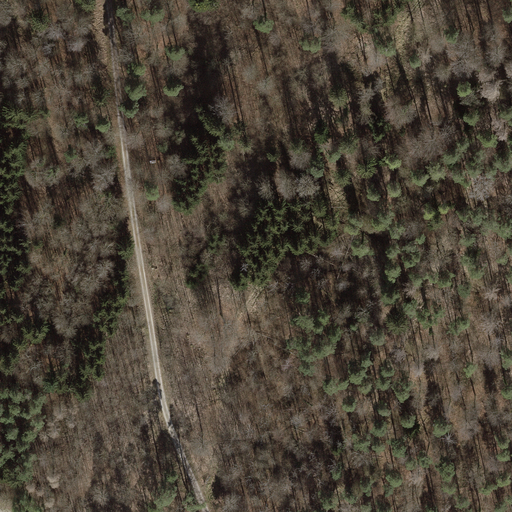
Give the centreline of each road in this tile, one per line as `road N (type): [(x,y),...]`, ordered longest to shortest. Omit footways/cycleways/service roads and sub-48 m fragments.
road 1 (track): [(109,0),(160,387),(205,511)]
road 2 (track): [(511,132),(477,176),(339,493),(323,511)]
